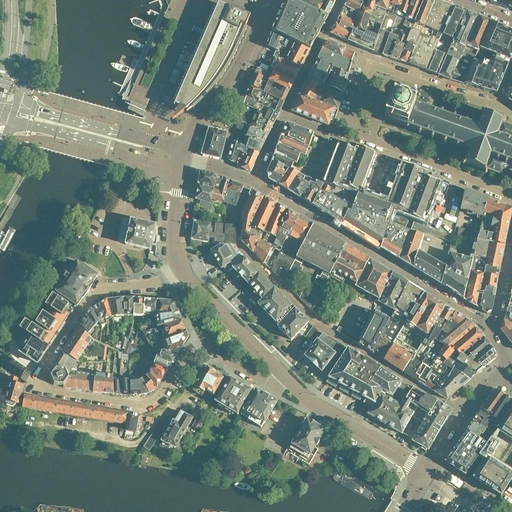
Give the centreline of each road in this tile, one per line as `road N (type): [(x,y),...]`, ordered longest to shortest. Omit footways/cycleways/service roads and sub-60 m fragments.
road 1 (residential): [(181,271),(97,291),(46,358),(42,386),(147,403),(204,338),(267,382),(283,377)]
road 2 (residential): [(462,415),(317,325),(261,272),(237,240),(251,180)]
road 3 (residential): [(491,333),(251,180)]
road 4 (residential): [(496,106),(369,67),(346,132)]
road 5 (residential): [(183,159),(193,126),(235,75),(269,0)]
road 6 (residential): [(10,120),(155,160),(183,159)]
road 7 (residential): [(183,159),(152,140),(15,105)]
road 8 (residential): [(346,132),(511,194)]
road 9 (residential): [(423,473),(283,377)]
road 10 (residential): [(283,377),(181,271)]
road 11 (residential): [(285,114),(341,0)]
